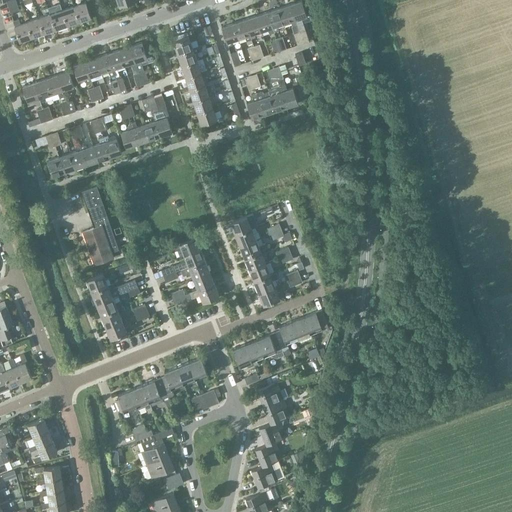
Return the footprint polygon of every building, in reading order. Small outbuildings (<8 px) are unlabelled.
[(298,31),(303,43),(309,41),(305,29),(301,17),(307,16),(302,0),(290,4),(295,20),(298,31)] [(86,2),(74,6),(79,21),(84,19),(85,20),(90,18),(90,17),(91,17),(86,2)] [(55,29),(67,25),(62,10),(60,4),(48,7),(50,14),(55,29)] [(284,23),(295,20),(290,4),(278,8),(284,23)] [(67,25),(79,21),(74,6),(62,10),(67,25)] [(267,12),(272,27),(274,31),(279,30),(277,25),(284,23),(278,8),(267,12)] [(261,31),(268,29),(269,33),(274,31),(272,27),(267,12),(256,16),(261,31)] [(43,33),(55,29),(50,14),(38,18),(43,33)] [(244,19),(249,35),(251,39),(252,39),(251,37),(255,36),(254,33),(261,31),(256,16),(244,19)] [(31,37),(43,33),(38,18),(26,21),(31,37)] [(238,38),(245,36),(246,41),(251,39),(249,35),(244,19),(233,23),(238,38)] [(19,40),(31,37),(26,21),(14,25),(19,40)] [(231,41),(238,38),(233,23),(221,27),(226,42),(227,42),(228,46),(232,44),(231,41)] [(297,45),(303,43),(298,31),(293,33),(297,45)] [(192,48),(192,47),(190,42),(196,39),(194,34),(173,41),(177,53),(192,48)] [(282,37),(276,39),(280,51),(286,49),(282,37)] [(276,39),(270,41),(274,53),(280,51),(276,39)] [(130,46),(136,62),(143,84),(149,82),(145,70),(144,70),(141,60),(147,58),(144,48),(142,42),(130,46)] [(259,44),(253,46),(257,58),(263,56),(259,44)] [(192,47),(192,48),(177,53),(181,65),(196,60),(194,53),(200,50),(198,45),(192,47)] [(143,84),(136,62),(130,46),(119,50),(124,66),(131,63),(133,68),(130,69),(132,78),(134,78),(137,86),(143,84)] [(149,46),(144,48),(147,58),(149,62),(153,61),(149,51),(151,51),(149,46)] [(253,46),(247,48),(251,60),(257,58),(253,46)] [(117,68),(124,66),(119,50),(107,54),(113,69),(115,75),(114,72),(118,70),(117,68)] [(234,66),(240,64),(236,52),(230,54),(234,66)] [(298,65),(306,63),(302,52),(295,54),(298,65)] [(115,75),(113,69),(107,54),(96,57),(101,73),(108,71),(110,76),(115,75)] [(90,77),(91,77),(101,73),(96,57),(85,61),(90,77)] [(200,72),(200,70),(196,60),(181,65),(185,77),(200,72)] [(92,82),(91,77),(90,77),(85,61),(73,65),(78,81),(85,79),(87,84),(92,82)] [(282,75),(280,66),(273,68),(286,107),(298,103),(293,87),(286,90),(284,84),(282,75)] [(200,70),(200,72),(185,77),(189,88),(204,83),(202,76),(208,74),(206,68),(200,70)] [(271,82),(277,80),(273,68),(267,70),(271,82)] [(62,90),(63,90),(74,87),(69,71),(57,75),(62,90)] [(256,74),(250,76),(255,88),(260,86),(256,74)] [(64,96),(63,90),(62,90),(57,75),(46,78),(51,94),(58,92),(59,97),(64,96)] [(116,79),(120,92),(126,90),(122,77),(122,78),(121,75),(115,76),(116,79)] [(250,76),(244,77),(248,90),(255,88),(250,76)] [(45,96),(51,94),(46,78),(34,82),(40,98),(41,103),(41,101),(46,100),(45,96)] [(116,79),(110,81),(114,94),(120,92),(116,79)] [(41,103),(40,98),(34,82),(22,86),(27,101),(26,101),(28,105),(35,103),(38,105),(41,103)] [(193,100),(208,95),(204,83),(189,88),(193,100)] [(94,87),(97,99),(103,97),(99,85),(94,87)] [(275,111),(286,107),(279,85),(267,89),(268,91),(275,111)] [(91,101),(97,99),(94,87),(87,89),(91,101)] [(275,111),(268,91),(262,93),(261,90),(256,92),(264,114),(275,111)] [(252,118),(264,114),(256,92),(251,93),(254,101),(247,103),(252,118)] [(153,95),(147,97),(152,110),(155,120),(160,136),(172,132),(164,109),(167,108),(162,94),(154,97),(153,95)] [(197,112),(212,107),(208,95),(193,100),(197,112)] [(145,112),(152,110),(147,97),(138,101),(140,108),(144,107),(145,112)] [(71,99),(65,100),(69,113),(75,111),(71,99)] [(65,100),(60,103),(64,115),(69,113),(65,100)] [(131,103),(125,105),(129,117),(135,115),(131,103)] [(125,105),(119,107),(123,119),(129,117),(125,105)] [(49,106),(43,108),(47,120),(53,118),(49,106)] [(212,107),(197,112),(201,124),(216,119),(212,107)] [(43,108),(37,110),(41,122),(47,120),(43,108)] [(103,116),(97,118),(101,131),(107,129),(103,116)] [(97,118),(91,120),(95,133),(101,131),(97,118)] [(149,139),(144,124),(137,126),(135,120),(130,121),(137,143),(149,139)] [(149,139),(160,136),(155,120),(144,124),(149,139)] [(126,147),(137,143),(130,121),(127,127),(128,129),(121,132),(126,147)] [(74,126),(78,138),(84,136),(80,124),(74,126)] [(72,140),(78,138),(74,126),(68,128),(72,140)] [(57,132),(51,133),(55,146),(61,144),(57,132)] [(51,133),(45,135),(49,148),(55,146),(51,133)] [(108,134),(103,136),(110,157),(121,153),(116,138),(110,140),(108,134)] [(103,136),(98,137),(100,143),(93,145),(98,160),(110,157),(103,136)] [(76,145),(77,150),(70,153),(75,168),(87,164),(82,149),(80,143),(76,145)] [(98,160),(93,145),(87,147),(86,145),(82,143),(80,143),(82,149),(87,164),(98,160)] [(64,172),(75,168),(70,153),(59,156),(64,172)] [(52,176),(64,172),(59,156),(47,160),(52,176)] [(94,227),(102,224),(112,252),(119,250),(97,186),(81,191),(94,227)] [(262,217),(274,212),(272,206),(260,211),(262,217)] [(235,234),(251,228),(258,225),(253,213),(231,222),(235,234)] [(279,223),(267,228),(269,234),(281,229),(279,223)] [(102,224),(94,227),(83,231),(94,264),(114,257),(112,252),(102,224)] [(240,246),(256,239),(251,228),(235,234),(240,246)] [(281,229),(269,234),(271,240),(283,235),(281,229)] [(195,236),(179,243),(174,245),(175,248),(177,249),(180,256),(184,254),(184,255),(200,248),(195,236)] [(265,242),(258,245),(256,239),(240,246),(245,257),(261,251),(267,248),(265,242)] [(288,247),(276,251),(278,257),(290,252),(288,247)] [(157,259),(169,254),(166,248),(154,253),(157,259)] [(181,269),(205,260),(200,248),(184,255),(186,260),(161,270),(163,276),(176,271),(175,270),(181,268),(181,269)] [(249,269),(265,263),(261,251),(245,257),(249,269)] [(290,252),(278,257),(281,263),(293,258),(290,252)] [(136,260),(128,263),(116,268),(118,274),(133,268),(135,273),(141,271),(136,260)] [(205,260),(181,269),(183,275),(191,272),(193,278),(209,271),(205,260)] [(270,274),(265,263),(249,269),(254,280),(270,274)] [(297,270),(285,275),(288,280),(300,276),(297,270)] [(176,271),(163,276),(166,282),(178,277),(176,271)] [(198,289),(214,283),(209,271),(193,278),(198,289)] [(270,274),(254,280),(259,292),(274,286),(272,279),(278,277),(276,271),(270,274)] [(108,278),(105,279),(103,273),(87,280),(92,291),(112,283),(112,282),(111,283),(108,278)] [(300,276),(288,280),(290,286),(302,281),(300,276)] [(96,303),(112,297),(125,291),(137,286),(135,279),(115,287),(113,283),(112,283),(92,291),(96,303)] [(185,295),(173,299),(175,305),(187,301),(200,295),(203,301),(219,295),(214,283),(198,289),(185,294),(185,295)] [(138,286),(125,291),(128,297),(140,292),(138,286)] [(263,304),(276,299),(277,302),(284,299),(281,290),(277,291),(274,286),(259,292),(263,304)] [(182,289),(170,294),(173,299),(185,295),(185,294),(182,289)] [(117,308),(122,306),(120,301),(115,303),(112,297),(96,303),(101,315),(117,308)] [(135,314),(147,310),(145,304),(132,309),(135,314)] [(0,327),(0,335),(2,340),(4,345),(12,342),(11,337),(6,326),(13,323),(6,305),(0,306),(0,322),(1,327),(0,327)] [(106,326),(122,320),(119,313),(125,311),(123,306),(122,306),(117,308),(101,315),(106,326)] [(303,316),(310,332),(322,328),(323,330),(329,328),(322,309),(316,311),(303,316)] [(147,310),(135,314),(137,320),(149,315),(147,310)] [(298,337),(310,332),(303,316),(291,321),(298,337)] [(122,320),(106,326),(111,338),(126,332),(122,320)] [(286,342),(298,337),(291,321),(279,326),(280,330),(275,332),(282,351),(289,348),(286,342)] [(282,351),(275,332),(257,339),(265,358),(271,356),(277,358),(284,355),(282,351)] [(256,358),(264,355),(257,339),(245,343),(252,360),(254,365),(258,363),(256,358)] [(239,365),(246,362),(248,367),(254,365),(252,360),(245,343),(232,348),(239,365)] [(14,367),(20,382),(32,377),(26,362),(27,362),(24,354),(19,356),(23,364),(16,366),(14,367)] [(188,362),(195,378),(207,373),(201,357),(188,362)] [(4,371),(3,372),(9,386),(20,382),(14,367),(16,366),(12,359),(8,360),(11,368),(4,371)] [(183,383),(195,378),(188,362),(176,367),(183,383)] [(0,390),(9,386),(3,372),(4,371),(1,363),(0,363),(0,390)] [(171,388),(183,383),(176,367),(164,371),(166,376),(160,378),(168,397),(174,394),(171,388)] [(247,384),(259,379),(257,373),(244,378),(247,384)] [(172,407),(168,397),(160,378),(155,380),(154,380),(142,384),(149,401),(151,406),(163,401),(166,403),(168,409),(172,407)] [(263,406),(283,398),(276,381),(256,389),(263,406)] [(151,406),(149,401),(142,384),(130,389),(137,406),(144,403),(146,408),(151,406)] [(139,410),(137,406),(130,389),(117,394),(124,411),(132,408),(134,412),(139,410)] [(207,392),(213,405),(219,402),(217,396),(214,389),(207,392)] [(207,407),(213,405),(207,392),(202,394),(207,407)] [(202,394),(197,396),(202,409),(207,407),(202,394)] [(197,396),(191,398),(196,411),(202,409),(197,396)] [(270,423),(279,419),(290,415),(283,398),(263,406),(270,423)] [(33,436),(33,435),(48,429),(43,418),(28,424),(32,432),(24,435),(26,440),(34,437),(33,436)] [(286,436),(285,435),(279,419),(270,423),(259,427),(266,444),(275,441),(286,436)] [(144,424),(132,429),(134,435),(147,430),(144,424)] [(146,464),(169,455),(164,442),(163,442),(161,438),(174,433),(172,427),(153,434),(154,437),(141,442),(144,450),(141,451),(146,464)] [(147,430),(134,435),(137,441),(153,434),(151,428),(147,430)] [(53,441),(48,429),(33,435),(37,444),(29,447),(31,451),(38,448),(38,447),(53,441)] [(0,433),(0,452),(4,463),(10,460),(5,450),(11,447),(12,450),(17,448),(13,437),(8,439),(5,433),(4,434),(3,432),(0,433)] [(38,448),(40,455),(33,457),(35,462),(43,459),(42,457),(57,451),(53,441),(38,447),(38,448)] [(262,465),(270,462),(282,457),(275,441),(266,444),(255,448),(262,465)] [(169,455),(146,464),(151,478),(174,468),(169,455)] [(270,462),(262,465),(251,470),(258,487),(277,479),(270,462)] [(44,466),(35,468),(36,472),(45,471),(46,478),(46,480),(62,477),(60,465),(44,468),(44,466)] [(14,470),(3,474),(5,480),(16,476),(14,470)] [(167,483),(181,477),(179,472),(164,478),(167,483)] [(46,478),(37,479),(38,484),(47,483),(48,490),(48,492),(64,489),(62,477),(46,480),(46,478)] [(181,477),(167,483),(169,489),(184,483),(181,477)] [(48,490),(39,491),(40,496),(48,494),(50,501),(50,504),(66,501),(64,489),(48,492),(48,490)] [(261,511),(272,508),(272,506),(265,490),(245,498),(245,499),(246,499),(251,511),(260,511),(261,511)] [(154,511),(161,511),(179,505),(173,492),(150,501),(154,511)] [(0,511),(2,511),(1,509),(9,506),(7,501),(0,503),(0,511)] [(50,501),(41,503),(42,508),(50,506),(51,511),(67,511),(66,501),(50,504),(50,501)]
